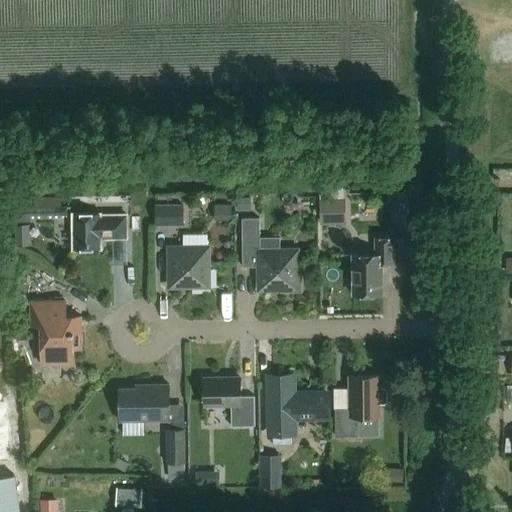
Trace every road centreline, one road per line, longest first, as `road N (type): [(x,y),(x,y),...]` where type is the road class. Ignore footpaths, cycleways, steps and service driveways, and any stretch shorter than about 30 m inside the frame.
road 1 (unclassified): [(454,328),(449,0)]
road 2 (residential): [(454,328),(135,330)]
road 3 (residential): [(457,511),(454,328)]
